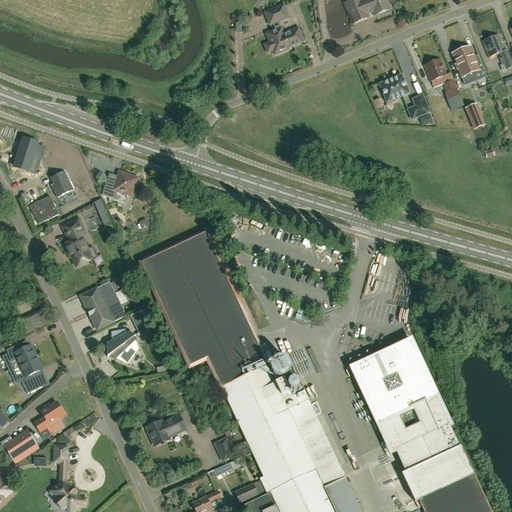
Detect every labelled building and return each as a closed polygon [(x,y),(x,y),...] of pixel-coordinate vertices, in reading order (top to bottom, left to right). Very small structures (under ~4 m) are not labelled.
[(372,13),(373,16),(391,9),(387,0),(361,0),(353,0),(343,4),(351,25),(369,18),(367,15),(372,13)] [(299,29),(284,35),(282,29),(281,29),(279,23),(288,19),(283,6),(265,14),(270,26),(273,25),(276,31),(266,35),(270,44),(269,44),(272,52),(273,52),(275,56),(287,51),(286,51),(285,50),(304,43),(299,29)] [(506,71),(511,68),(511,61),(507,50),(505,51),(499,35),(481,42),(489,59),(499,55),(501,58),(499,59),(502,66),(504,65),(506,71)] [(452,55),(463,82),(469,79),(471,83),(477,81),(473,73),(482,69),(486,77),(485,77),(485,78),(486,77),(478,58),(476,59),(474,58),(469,47),(452,55)] [(424,67),(430,83),(433,89),(443,85),(446,93),(456,88),(450,74),(446,75),(440,60),(424,67)] [(379,85),(387,104),(409,95),(401,76),(379,85)] [(412,101),(415,108),(407,111),(411,121),(429,113),(422,96),(412,101)] [(474,130),(484,125),(476,105),(465,109),(474,130)] [(141,133),(151,129),(147,120),(137,124),(141,133)] [(33,161),(34,160),(37,161),(39,153),(36,152),(39,144),(24,139),(18,156),(20,157),(16,168),(24,170),(28,159),(33,161)] [(110,174),(102,195),(115,200),(118,192),(132,197),(139,178),(120,172),(118,177),(110,174)] [(57,199),(73,192),(65,174),(51,180),(54,186),(51,187),(57,199)] [(106,226),(114,223),(104,201),(96,204),(106,226)] [(75,268),(92,260),(81,238),(80,238),(79,235),(83,232),(78,221),(62,228),(67,240),(69,239),(70,243),(64,246),(68,256),(69,255),(75,268)] [(354,370),(380,425),(388,443),(391,442),(402,464),(398,466),(401,472),(405,480),(411,494),(412,494),(415,500),(418,499),(424,511),(360,511),(304,391),(296,374),(292,364),(291,365),(291,364),(290,363),(289,361),(287,360),(286,359),(284,359),(282,358),(280,358),(278,359),(267,364),(265,359),(206,233),(142,262),(190,366),(208,358),(217,377),(264,477),(260,478),(268,495),(244,506),(246,511),(490,511),(470,467),(456,438),(455,439),(436,398),(410,343),(388,354),(386,351),(362,363),(363,366),(354,370)] [(96,332),(125,317),(109,284),(80,298),(96,332)] [(138,334),(149,326),(142,311),(130,317),(138,334)] [(47,313),(22,325),(27,335),(52,323),(47,313)] [(111,342),(107,344),(107,358),(109,357),(111,355),(134,337),(135,337),(136,337),(135,336),(130,333),(129,333),(127,334),(111,342)] [(134,337),(111,355),(114,358),(113,359),(115,361),(116,360),(127,364),(138,350),(135,342),(137,340),(136,339),(135,337),(134,337)] [(21,366),(38,358),(33,346),(23,351),(20,345),(8,351),(13,360),(17,358),(21,366)] [(34,375),(44,370),(38,358),(21,366),(24,375),(20,377),(29,395),(41,389),(34,375)] [(44,409),(45,410),(41,413),(45,418),(34,424),(39,432),(58,420),(58,419),(64,415),(57,403),(50,407),(49,406),(44,409)] [(9,420),(0,412),(0,425),(3,428),(9,420)] [(169,439),(186,431),(179,417),(162,425),(161,421),(146,428),(154,446),(169,439)] [(34,434),(10,449),(18,461),(42,446),(34,434)] [(222,461),(234,455),(226,438),(214,443),(222,461)] [(60,483),(49,493),(57,501),(57,504),(59,507),(62,507),(63,509),(66,506),(71,511),(72,511),(80,504),(86,505),(87,498),(80,498),(67,483),(68,446),(55,446),(54,463),(61,463),(60,483)] [(214,471),(216,475),(217,477),(232,470),(231,467),(230,464),(214,471)] [(0,503),(13,491),(0,477),(0,503)] [(253,484),(234,492),(239,502),(258,494),(253,484)] [(219,491),(207,497),(192,503),(195,511),(210,511),(213,511),(211,504),(222,499),(219,491)]
